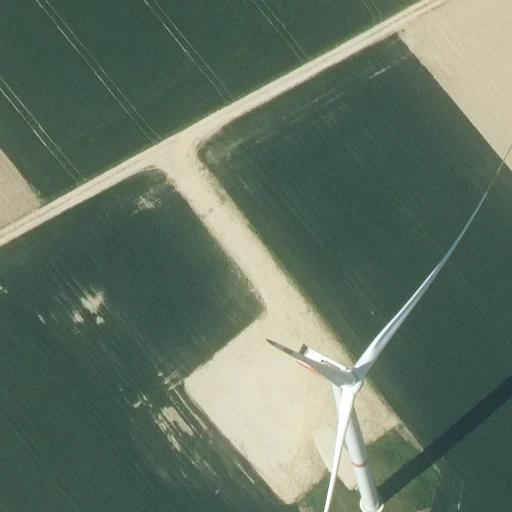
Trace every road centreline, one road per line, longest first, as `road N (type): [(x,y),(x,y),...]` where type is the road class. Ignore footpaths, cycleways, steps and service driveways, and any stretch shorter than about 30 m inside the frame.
road 1 (track): [(0,248),(445,0)]
road 2 (track): [(174,150),(381,419)]
